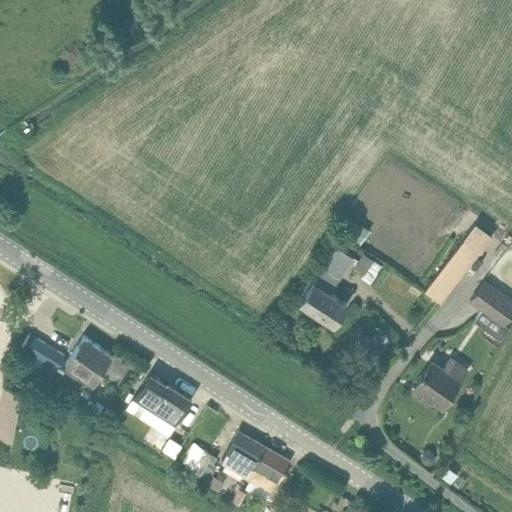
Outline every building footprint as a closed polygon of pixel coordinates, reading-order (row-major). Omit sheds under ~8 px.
[(439,302),(490,235),(474,223),(423,290),(439,302)] [(364,224),(360,233),(374,239),(378,230),(364,224)] [(333,324),(344,307),(346,304),(329,293),(351,260),(330,246),(325,255),(329,258),(299,302),(333,324)] [(368,277),(383,285),(397,262),(382,253),(368,277)] [(364,254),(355,266),(364,273),(373,260),(364,254)] [(500,323),(511,307),(511,302),(482,280),(468,300),(500,323)] [(29,333),(19,350),(28,356),(21,368),(55,388),(65,371),(57,367),(64,355),(29,333)] [(388,333),(372,336),(375,351),(390,348),(388,333)] [(91,382),(99,371),(111,354),(84,336),(64,364),(91,382)] [(433,359),(425,369),(414,386),(441,405),(468,368),(456,359),(450,355),(443,366),(433,359)] [(166,384),(150,373),(134,398),(139,401),(138,402),(174,425),(180,415),(191,398),(167,382),(166,384)] [(246,474),(259,453),(264,445),(238,430),(221,460),(246,474)] [(212,475),(217,466),(210,461),(213,455),(195,444),(185,460),(194,466),(189,473),(207,483),(212,475)] [(271,493),(280,477),(290,460),(264,445),(259,453),(246,474),(244,477),(250,480),(245,488),(265,500),(270,492),(271,493)] [(463,484),(471,473),(461,465),(453,477),(463,484)] [(68,469),(66,482),(93,487),(95,474),(68,469)] [(212,475),(207,483),(215,489),(221,480),(212,475)] [(240,504),(246,494),(237,490),(232,499),(240,504)]
